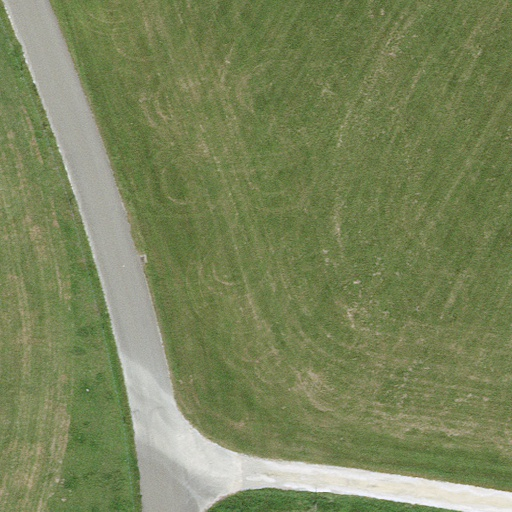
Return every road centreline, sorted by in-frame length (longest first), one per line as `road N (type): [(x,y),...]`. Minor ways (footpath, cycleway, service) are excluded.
road 1 (unclassified): [(28,0),(99,182),(137,335),(164,511)]
road 2 (track): [(164,477),(352,487),(511,509)]
